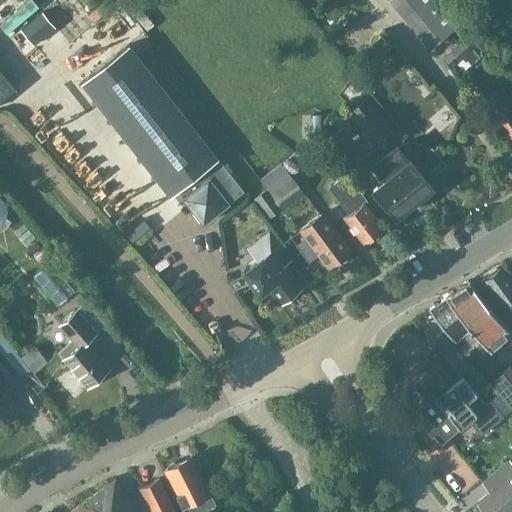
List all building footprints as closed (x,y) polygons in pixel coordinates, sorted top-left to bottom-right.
[(394,0),(433,46),(463,22),(444,0),(394,0)] [(41,12),(21,30),(33,45),(54,27),(41,12)] [(480,58),(473,49),(484,40),(475,30),(443,58),(458,76),(480,58)] [(380,35),(357,53),(367,66),(390,47),(380,35)] [(203,223),(244,191),(129,44),(81,82),(170,196),(177,191),(203,223)] [(0,101),(15,89),(0,70),(0,101)] [(511,77),(511,75),(496,85),(504,97),(496,102),(504,114),(496,119),(511,142),(511,77)] [(394,130),(392,128),(369,99),(351,113),(375,145),(394,130)] [(445,165),(432,149),(431,147),(430,148),(427,145),(421,142),(414,140),(408,141),(405,142),(400,144),(398,142),(372,163),(386,180),(374,189),(397,217),(433,187),(427,180),(445,165)] [(303,193),(282,162),(261,177),(283,207),(303,193)] [(341,204),(347,199),(355,209),(346,216),(365,241),(384,226),(373,212),(375,210),(348,173),(329,187),(341,204)] [(83,190),(91,201),(111,186),(103,175),(83,190)] [(266,191),(255,199),(268,217),(279,208),(266,191)] [(296,245),(309,262),(318,255),(328,268),(352,250),(324,212),(299,230),(305,238),(296,245)] [(304,287),(286,264),(293,258),(269,228),(246,247),(256,259),(242,270),(262,295),(267,290),(280,306),(304,287)] [(51,263),(34,276),(57,304),(74,291),(51,263)] [(511,283),(501,269),(497,272),(495,269),(490,273),(489,277),(483,282),(502,307),(511,319),(511,283)] [(490,352),(511,335),(469,283),(429,309),(455,341),(453,342),(457,346),(471,364),(477,372),(495,358),(490,352)] [(87,300),(77,308),(98,332),(107,323),(87,300)] [(71,339),(58,350),(80,376),(75,380),(67,369),(56,378),(72,397),(82,388),(79,384),(83,380),(88,386),(111,368),(87,340),(98,332),(77,308),(63,320),(58,324),(71,339)] [(0,330),(0,347),(22,375),(29,368),(0,330)] [(446,354),(461,373),(470,365),(445,335),(436,342),(446,354)] [(47,360),(35,345),(22,355),(34,370),(47,360)] [(431,403),(421,410),(433,426),(428,430),(439,444),(468,421),(480,436),(504,417),(510,412),(497,395),(490,400),(486,403),(476,392),(460,372),(446,354),(432,366),(436,372),(429,378),(431,381),(422,388),(428,394),(425,396),(431,403)] [(0,424),(21,408),(7,390),(18,382),(0,359),(0,424)] [(511,384),(502,372),(489,383),(498,394),(497,395),(510,412),(511,410),(511,384)] [(201,511),(216,505),(210,493),(198,470),(201,468),(196,459),(193,461),(190,456),(176,464),(174,462),(168,465),(168,468),(165,470),(183,506),(187,504),(190,511),(201,511)] [(511,511),(511,460),(491,476),(498,486),(479,501),(486,511),(485,511),(511,511)] [(152,511),(175,511),(158,479),(140,488),(152,511)] [(137,511),(115,480),(71,511),(137,511)]
